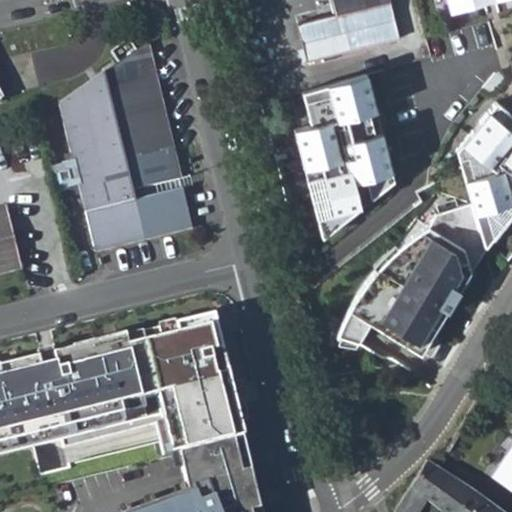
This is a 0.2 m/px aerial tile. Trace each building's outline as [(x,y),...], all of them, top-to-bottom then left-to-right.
[(399,39),(388,0),(328,0),(332,17),(296,26),(306,63),(399,39)] [(177,181),(144,48),(119,64),(75,93),(56,105),(93,251),(189,229),(180,191),(142,201),(139,191),(177,181)] [(368,173),(364,154),(360,137),(367,135),(357,102),(308,116),(316,149),(313,150),(316,165),(309,168),(313,182),(316,181),(322,208),(382,193),(376,172),(368,173)] [(511,114),(497,134),(500,137),(500,147),(511,156),(511,114)] [(364,154),(368,173),(376,172),(371,152),(364,154)] [(139,191),(142,201),(180,191),(177,181),(139,191)] [(336,334),(357,341),(369,322),(420,354),(485,249),(471,203),(436,213),(427,226),(395,250),(367,281),(356,296),(344,317),(336,334)] [(511,242),(511,239),(498,227),(488,239),(504,253),(511,242)] [(218,320),(0,369),(0,449),(160,412),(173,450),(242,431),(218,320)] [(393,383),(403,389),(410,377),(400,372),(393,383)] [(511,388),(498,380),(486,399),(511,415),(511,388)] [(238,439),(228,441),(238,468),(247,465),(238,439)] [(254,511),(262,509),(247,465),(238,468),(228,441),(173,454),(187,492),(128,511),(254,511)] [(506,511),(473,488),(426,459),(393,511),(418,511),(426,501),(440,511),(506,511)]
